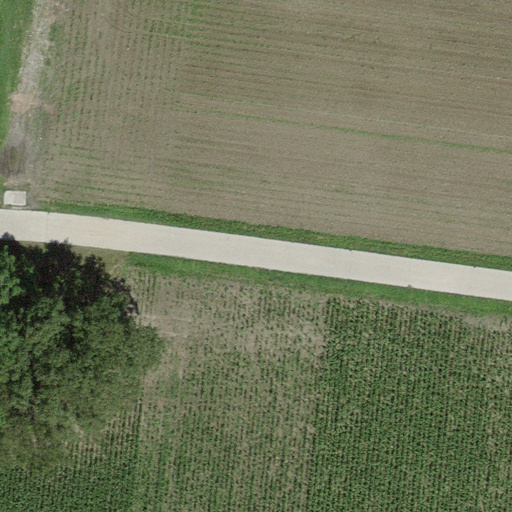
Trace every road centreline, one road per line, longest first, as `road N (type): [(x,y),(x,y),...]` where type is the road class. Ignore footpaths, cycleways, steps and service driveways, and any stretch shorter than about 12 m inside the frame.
road 1 (unclassified): [(511,280),(0,229)]
road 2 (track): [(53,0),(18,231)]
